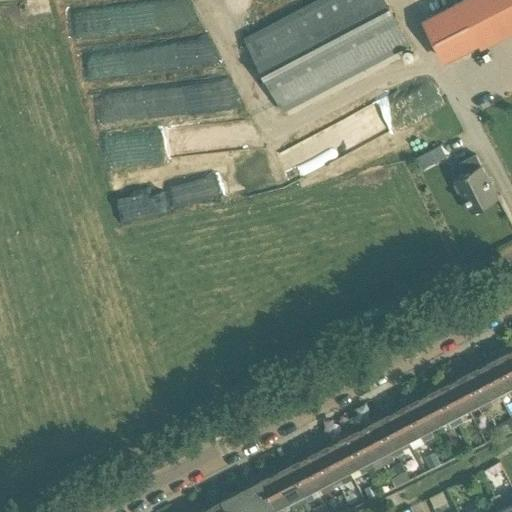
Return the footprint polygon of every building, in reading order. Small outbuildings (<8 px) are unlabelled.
[(385,0),(315,0),(244,37),(282,111),(408,44),(385,0)] [(443,58),(478,40),(459,4),(424,22),(443,58)] [(432,163),(426,152),(415,158),(421,169),(432,163)] [(464,172),(453,178),(471,212),(498,198),(475,154),(459,162),(464,172)] [(511,379),(511,346),(504,351),(501,347),(496,349),(511,379)] [(493,357),(483,362),(499,392),(508,387),(511,394),(511,379),(496,349),(491,352),(493,357)] [(498,392),(499,392),(483,362),(474,367),(472,363),(466,365),(488,407),(502,399),(498,392)] [(463,372),(454,377),(469,407),(478,403),(482,410),(488,407),(466,365),(461,368),(463,372)] [(442,378),(436,381),(458,422),(472,415),(469,408),(469,407),(454,377),(444,382),(442,378)] [(433,388),(424,393),(440,423),(448,418),(452,425),(458,422),(436,381),(431,384),(433,388)] [(412,393),(407,396),(428,438),(433,435),(429,428),(440,423),(424,393),(414,398),(412,393)] [(422,441),(428,438),(407,396),(401,399),(404,403),(394,408),(410,438),(419,434),(422,441)] [(410,438),(394,408),(384,413),(382,409),(377,412),(398,453),(402,451),(399,444),(410,438)] [(383,461),(398,453),(377,412),(372,414),(374,419),(364,424),(383,461)] [(501,435),(511,430),(511,419),(511,417),(496,425),(501,435)] [(352,424),(347,427),(368,468),(372,466),(374,469),(385,463),(383,461),(364,424),(354,429),(352,424)] [(334,439),(350,469),(353,476),(368,468),(347,427),(342,430),(344,434),(334,439)] [(353,476),(350,469),(334,439),(324,444),(322,440),(317,443),(338,484),(353,476)] [(304,455),(320,484),(324,492),(338,484),(317,443),(311,445),(314,450),(304,455)] [(436,454),(426,460),(430,467),(440,462),(436,454)] [(293,455),(287,458),(309,499),(324,492),(320,484),(304,455),(295,459),(293,455)] [(274,470),(290,500),(294,507),(309,499),(287,458),(282,461),(284,465),(274,470)] [(290,500),(274,470),(265,475),(262,471),(257,474),(277,511),(282,511),(279,506),(290,500)] [(254,481),(241,487),(254,511),(277,511),(257,474),(252,476),(254,481)] [(391,477),(395,485),(400,482),(396,474),(391,477)] [(378,492),(373,484),(364,488),(368,497),(378,492)] [(254,511),(241,487),(229,494),(226,490),(221,493),(231,511),(254,511)] [(218,500),(209,505),(212,511),(231,511),(221,493),(216,495),(218,500)] [(499,495),(495,496),(502,511),(511,511),(511,501),(504,506),(499,495)] [(502,511),(495,496),(492,498),(497,509),(490,511),(502,511)] [(410,507),(412,511),(424,511),(419,503),(410,507)]
